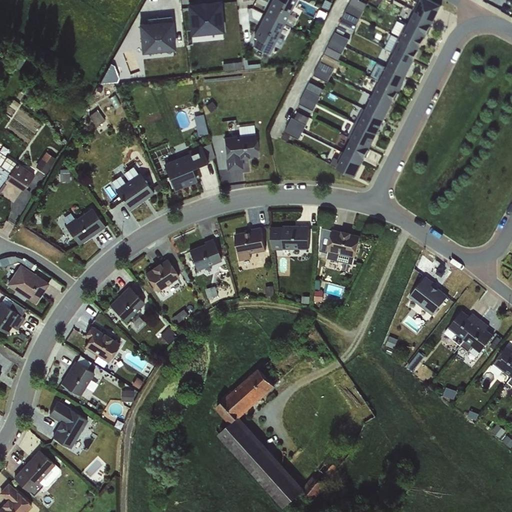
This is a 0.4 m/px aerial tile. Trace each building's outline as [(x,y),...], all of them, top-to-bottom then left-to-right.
[(203,0),(191,1),(192,33),(228,31),(226,0),(203,0)] [(283,36),(299,0),(273,0),(254,45),(272,53),(276,45),(282,47),(286,37),(283,36)] [(415,10),(433,21),(441,5),(430,0),(413,0),(419,3),(415,10)] [(350,6),(343,21),(358,28),(365,13),(350,6)] [(408,24),(426,35),(433,21),(415,10),(408,24)] [(179,49),(177,16),(143,18),(145,50),(179,49)] [(398,38),(419,49),(426,35),(408,24),(406,23),(398,38)] [(335,35),(329,49),(343,56),(350,42),(335,35)] [(394,53),(412,63),(419,49),(398,38),(391,52),(394,53)] [(386,69),(404,79),(412,63),(394,53),(386,69)] [(321,64),(314,79),(329,85),(335,71),(321,64)] [(379,82),(398,92),(404,79),(386,69),(379,82)] [(372,97),(390,107),(398,92),(379,82),(372,97)] [(307,92),(300,107),(315,114),(321,99),(307,92)] [(366,108),(383,121),(390,107),(372,97),(366,108)] [(354,124),(376,135),(383,121),(366,108),(363,106),(354,124)] [(205,113),(196,115),(201,134),(210,132),(205,113)] [(293,120),(286,135),(300,142),(307,127),(293,120)] [(351,139),(369,150),(376,135),(354,124),(348,137),(351,139)] [(257,136),(225,139),(228,172),(245,171),(244,161),(259,159),(257,136)] [(344,153),(363,162),(369,150),(351,139),(344,153)] [(211,145),(163,164),(175,194),(198,185),(192,170),(217,160),(211,145)] [(117,180),(113,174),(126,165),(112,146),(98,156),(111,174),(105,179),(110,186),(117,180)] [(0,148),(0,194),(9,179),(27,190),(38,172),(0,148)] [(39,167),(49,171),(56,155),(46,151),(39,167)] [(363,162),(344,153),(340,160),(334,157),(331,163),(356,176),(363,162)] [(141,174),(116,192),(130,212),(156,194),(141,174)] [(99,219),(72,237),(80,248),(106,229),(99,219)] [(263,229),(235,236),(242,264),(253,262),(252,257),(269,253),(263,229)] [(312,229),(272,229),(272,252),(312,252),(312,229)] [(363,238),(334,231),(329,254),(358,260),(363,238)] [(215,241),(190,252),(199,274),(224,263),(215,241)] [(146,275),(158,294),(181,279),(170,260),(146,275)] [(22,266),(8,287),(37,306),(51,285),(22,266)] [(358,270),(345,267),(343,276),(356,279),(358,270)] [(427,280),(410,302),(433,319),(449,297),(427,280)] [(129,287),(109,306),(127,324),(146,305),(129,287)] [(0,330),(12,338),(14,335),(17,336),(31,314),(17,305),(13,312),(0,304),(0,330)] [(495,338),(488,333),(491,329),(474,316),(471,319),(464,314),(450,331),(457,336),(454,341),(471,354),(474,350),(482,355),(495,338)] [(91,340),(85,349),(109,364),(121,346),(91,327),(85,337),(91,340)] [(507,350),(495,367),(511,378),(511,381),(509,386),(511,387),(511,350),(509,352),(507,350)] [(73,364),(60,386),(90,403),(102,381),(73,364)] [(261,370),(216,409),(232,426),(219,437),(285,511),(306,492),(242,420),(277,389),(261,370)] [(132,393),(122,393),(122,404),(132,404),(132,393)] [(52,437),(72,450),(90,423),(59,403),(51,417),(61,423),(52,437)] [(499,427),(493,435),(502,441),(508,433),(499,427)] [(41,454),(22,473),(46,495),(64,475),(41,454)] [(0,509),(0,511),(30,511),(34,508),(9,486),(0,495),(0,496),(7,502),(0,509)]
